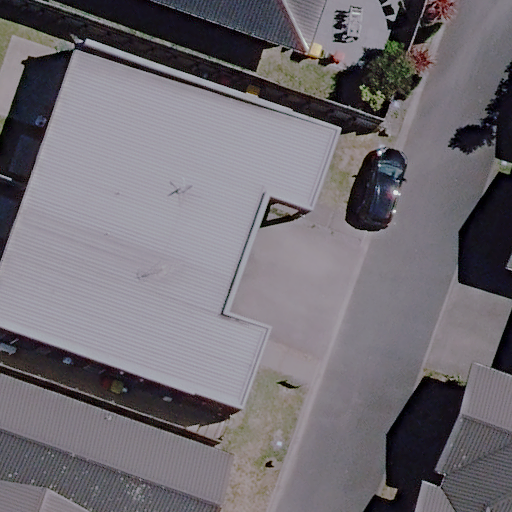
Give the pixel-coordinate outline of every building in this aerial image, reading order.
[(128,0),(297,56),(316,0),(128,0)] [(327,134),(75,47),(25,190),(237,263),(260,198),(300,211),(327,134)] [(237,263),(25,190),(0,260),(0,334),(232,414),(260,335),(217,321),(237,263)] [(417,488),(408,511),(511,511),(511,385),(470,371),(429,492),(417,488)] [(0,385),(0,511),(204,511),(222,462),(0,385)]
